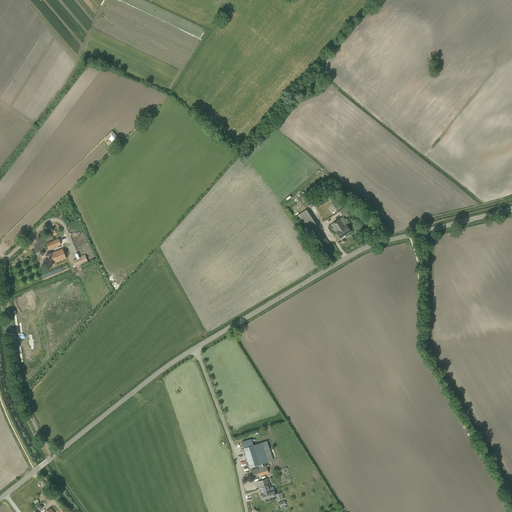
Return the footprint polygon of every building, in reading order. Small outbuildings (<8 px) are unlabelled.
[(343,216),(348,213),(344,207),(339,211),(343,216)] [(308,233),(318,227),(306,209),(296,216),(308,233)] [(346,226),(340,218),(331,225),(336,232),(340,238),(350,231),(346,225),(346,226)] [(324,247),(329,244),(320,230),(315,234),(324,247)] [(49,249),(61,245),(58,239),(46,243),(49,249)] [(66,258),(62,248),(50,253),(45,255),(49,265),(54,263),(66,258)] [(75,267),(88,262),(85,255),(72,260),(75,267)] [(94,262),(70,271),(81,299),(105,290),(94,262)] [(253,445),(251,439),(242,442),(249,467),(272,460),(267,441),(253,445)] [(253,478),(269,473),(266,465),(251,470),(253,478)] [(268,479),(257,482),(260,491),(262,499),(275,495),(272,487),(270,488),(268,479)]
